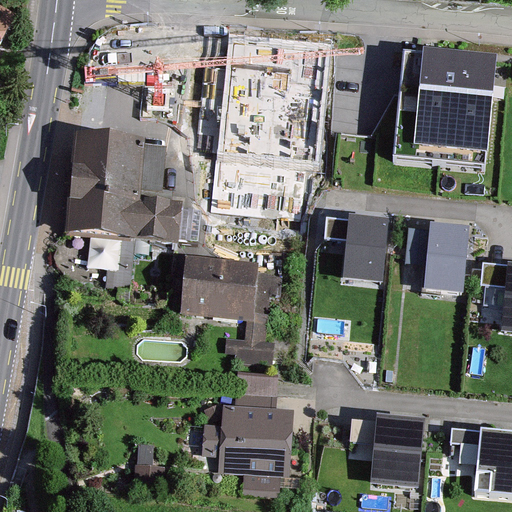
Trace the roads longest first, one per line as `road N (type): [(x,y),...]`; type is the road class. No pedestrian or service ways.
road 1 (secondary): [(0,353),(57,0)]
road 2 (residential): [(185,0),(383,13)]
road 3 (residential): [(511,237),(502,224),(367,207)]
road 4 (residential): [(383,13),(511,26)]
